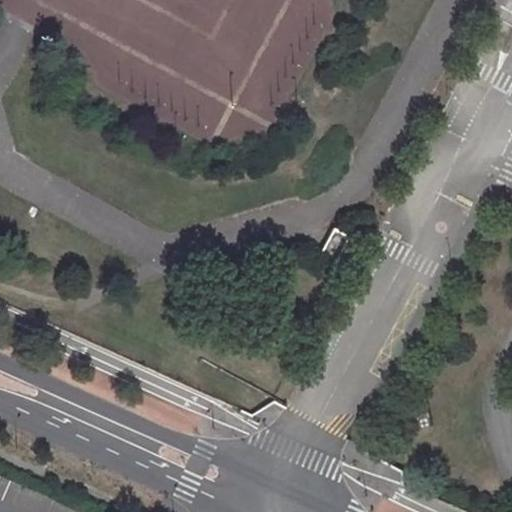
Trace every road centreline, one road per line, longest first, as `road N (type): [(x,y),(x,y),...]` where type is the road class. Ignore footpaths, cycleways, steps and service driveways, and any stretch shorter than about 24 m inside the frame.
road 1 (primary): [(278,486),(0,360)]
road 2 (primary): [(0,415),(216,511)]
